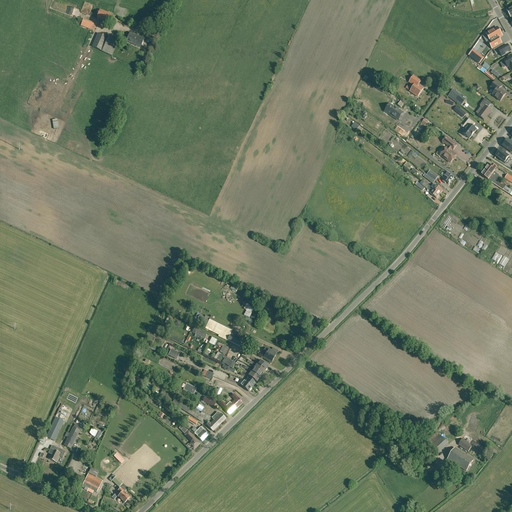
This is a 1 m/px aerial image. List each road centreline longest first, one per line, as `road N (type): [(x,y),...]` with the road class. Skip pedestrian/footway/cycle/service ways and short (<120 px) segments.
road 1 (unclassified): [(140,511),(431,222)]
road 2 (residential): [(431,222),(511,121)]
